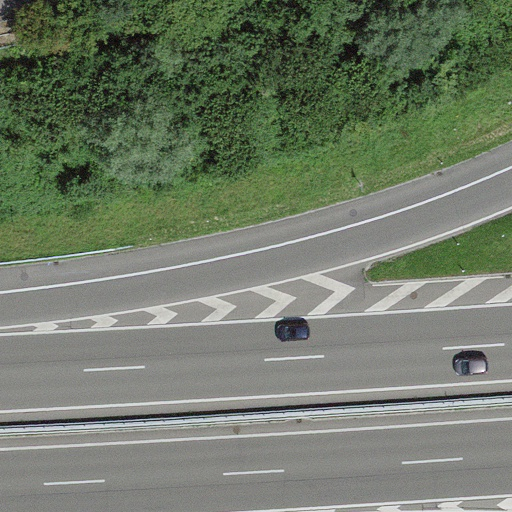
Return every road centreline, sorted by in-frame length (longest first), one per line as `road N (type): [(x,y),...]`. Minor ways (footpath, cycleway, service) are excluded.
road 1 (motorway): [(511,189),(320,256),(0,312)]
road 2 (motorway): [(511,337),(0,372)]
road 3 (motorway): [(0,490),(511,459)]
